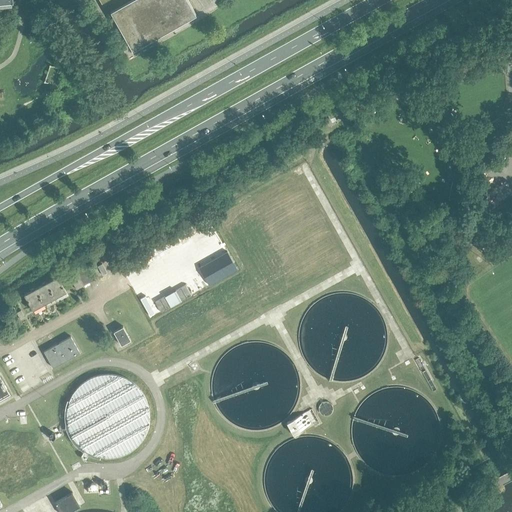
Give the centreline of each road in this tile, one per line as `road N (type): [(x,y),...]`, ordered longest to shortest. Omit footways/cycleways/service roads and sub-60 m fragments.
road 1 (secondary): [(0,246),(437,0)]
road 2 (secondary): [(380,0),(0,208)]
